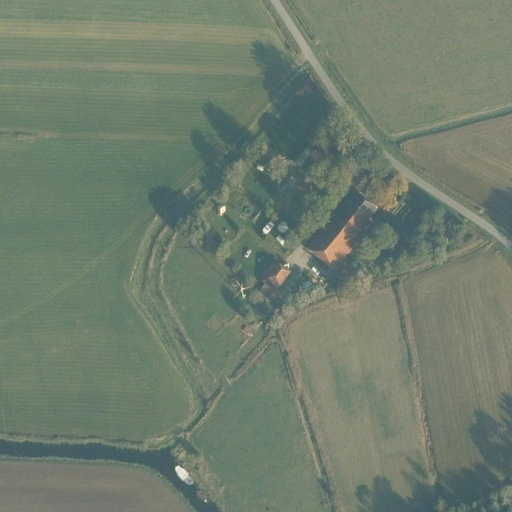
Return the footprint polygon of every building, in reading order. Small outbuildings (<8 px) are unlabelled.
[(313,153),(309,150),(296,165),(301,169),(313,153)] [(337,164),(319,150),(312,159),(330,173),(337,164)] [(348,203),(336,218),(333,216),(306,250),(337,274),(366,236),(364,234),(373,223),(370,221),(378,211),(359,196),(351,206),(348,203)] [(274,262),(260,281),(265,285),(257,296),(267,303),(271,299),(274,301),(279,296),(276,294),(282,287),(281,286),(289,274),(274,262)] [(352,277),(343,270),(337,279),(345,285),(352,277)]
